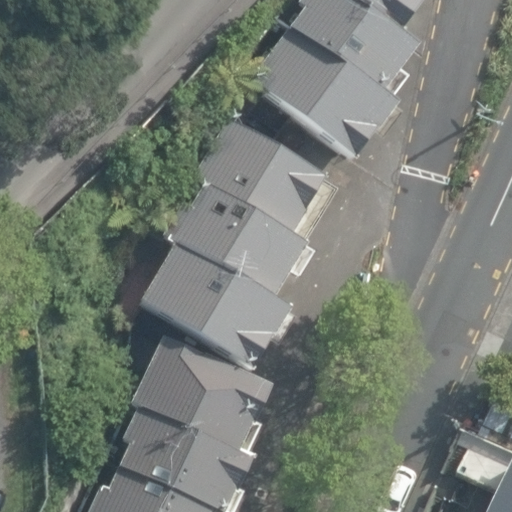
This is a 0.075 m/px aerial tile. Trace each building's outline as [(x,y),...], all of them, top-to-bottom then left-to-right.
[(352,0),(304,0),(284,34),(390,101),(425,45),(405,34),(352,0)] [(352,0),(405,34),(431,0),(352,0)] [(390,101),(284,34),(251,76),(359,157),(391,115),(390,101)] [(327,176),(226,121),(195,191),(292,239),(327,176)] [(195,191),(163,241),(287,301),(313,249),(292,239),(195,191)] [(287,301),(163,241),(136,300),(248,368),(287,301)] [(279,385),(164,334),(134,401),(248,452),(279,385)] [(248,452),(134,401),(105,464),(222,511),(248,452)] [(221,511),(222,511),(105,464),(85,511),(221,511)] [(511,511),(511,494),(503,511),(511,511)]
